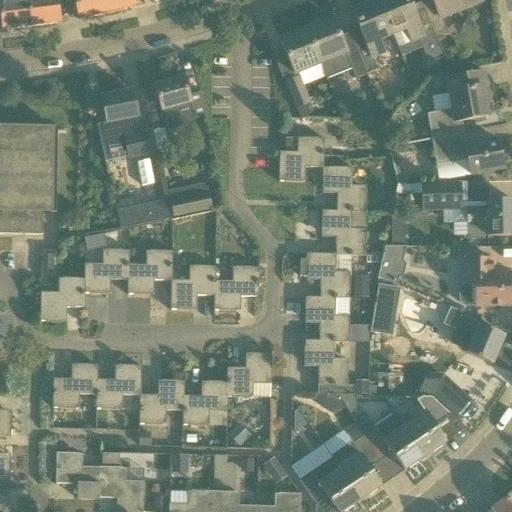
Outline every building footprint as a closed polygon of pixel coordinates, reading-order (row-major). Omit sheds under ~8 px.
[(27,0),(0,0),(0,4),(3,31),(32,27),(27,0)] [(27,0),(32,27),(59,24),(56,0),(27,0)] [(74,0),(79,21),(106,14),(103,0),(74,0)] [(103,0),(106,14),(134,8),(132,0),(103,0)] [(412,42),(418,40),(428,64),(443,58),(435,37),(429,24),(421,3),(411,8),(407,0),(379,0),(378,1),(392,35),(407,29),(412,42)] [(432,0),(440,19),(442,19),(481,3),(479,0),(432,0)] [(392,35),(378,1),(352,11),(362,36),(352,40),(366,75),(378,70),(373,58),(384,53),(379,41),(392,35)] [(352,40),(342,45),(332,19),(306,30),(320,65),(322,68),(325,78),(326,80),(352,69),(356,79),(366,75),(352,40)] [(440,19),(429,24),(435,37),(444,37),(449,37),(442,19),(440,19)] [(284,50),(294,76),(320,65),(306,30),(280,41),(284,50)] [(461,123),(468,121),(488,118),(486,105),(490,104),(484,73),(445,80),(451,111),(426,115),(431,140),(463,135),(461,123)] [(162,112),(167,130),(167,132),(181,128),(176,108),(190,104),(184,79),(154,87),(161,112),(162,112)] [(289,83),(286,84),(288,88),(296,109),(306,105),(308,104),(301,87),(298,79),(296,80),(289,83)] [(111,149),(126,146),(129,158),(156,153),(152,132),(140,135),(137,118),(132,93),(101,99),(111,149)] [(306,105),(296,109),(301,119),(310,115),(306,105)] [(0,235),(41,236),(42,211),(51,211),(53,132),(0,130),(0,235)] [(463,135),(431,140),(436,167),(467,161),(469,177),(504,170),(498,141),(466,147),(463,135)] [(299,153),(279,153),(278,183),(301,184),(302,169),(322,170),(323,170),(324,139),(323,139),(323,140),(318,140),(318,139),(300,139),(299,153)] [(337,192),(336,212),(365,213),(366,191),(351,191),(352,170),(328,170),(323,170),(322,170),(322,192),(337,192)] [(462,211),(461,184),(421,185),(422,212),(462,211)] [(171,202),(174,218),(210,210),(207,194),(171,202)] [(511,202),(489,203),(489,204),(466,205),(467,236),(511,236),(511,202)] [(137,212),(119,216),(121,230),(140,226),(137,212)] [(364,232),(350,231),(351,215),(365,215),(365,214),(365,213),(336,212),(321,212),(321,235),(336,235),(336,239),(335,256),(350,256),(363,257),(363,251),(365,251),(365,235),(364,235),(364,232)] [(404,245),(404,236),(390,236),(390,244),(404,245)] [(97,250),(95,237),(84,239),(87,252),(97,250)] [(399,260),(402,261),(406,247),(384,247),(382,257),(380,266),(377,278),(396,287),(398,279),(395,278),(399,260)] [(107,281),(127,282),(128,266),(129,266),(130,252),(107,252),(107,266),(84,265),(84,280),(83,295),(85,295),(106,296),(107,281)] [(150,282),(171,283),(171,281),(172,281),(172,253),(149,252),(149,267),(129,266),(128,266),(127,282),(127,296),(150,296),(150,282)] [(208,253),(195,253),(195,262),(207,262),(208,253)] [(348,299),(349,274),(334,273),(335,256),(306,255),(306,261),(300,261),(299,278),(305,278),(320,278),(320,282),(320,299),(335,299),(335,300),(348,300),(348,299)] [(42,256),(42,271),(53,271),(53,256),(42,256)] [(511,275),(493,276),(493,261),(464,262),(465,286),(476,286),(476,307),(511,306),(511,275)] [(193,297),(214,297),(214,282),(215,282),(216,268),(192,268),(192,281),(172,281),(171,281),(171,283),(170,311),(193,312),(193,297)] [(235,282),(215,282),(214,282),(214,297),(213,312),(236,313),(237,299),(258,299),(259,269),(236,268),(235,282)] [(354,278),(354,299),(368,299),(368,278),(354,278)] [(84,310),(85,295),(83,295),(84,280),(62,279),(62,294),(40,293),(40,323),(62,324),(63,309),(84,310)] [(377,286),(370,334),(385,336),(393,289),(377,286)] [(335,300),(320,299),(305,298),(304,321),(319,322),(319,342),(334,343),(347,343),(348,318),(349,300),(348,300),(335,300)] [(505,337),(461,319),(456,330),(474,338),(467,355),(493,366),(505,337)] [(333,361),(334,343),(319,342),(304,342),(303,365),(318,365),(318,368),(317,396),(338,396),(344,405),(348,412),(353,409),(353,397),(354,387),(347,387),(347,361),(333,361)] [(227,369),(226,384),(226,399),(227,399),(249,400),(269,400),(270,386),(271,386),(271,355),(249,355),(248,370),(227,369)] [(97,381),(98,366),(75,366),(74,380),(53,380),(52,410),(76,410),(77,397),(96,397),(96,410),(103,411),(103,381),(97,381)] [(103,381),(103,411),(120,411),(120,397),(123,397),(139,397),(140,397),(140,396),(141,367),(118,367),(118,381),(115,381),(103,381)] [(161,396),(140,396),(140,397),(139,397),(139,426),(162,427),(163,412),(183,412),(184,398),(184,383),(161,382),(161,396)] [(355,382),(354,396),(367,396),(367,382),(355,382)] [(227,414),(227,399),(226,399),(226,384),(205,383),(204,398),(184,398),(183,412),(183,427),(206,427),(206,414),(227,414)] [(425,415),(406,427),(404,428),(424,458),(446,444),(434,426),(449,416),(432,399),(422,399),(417,403),(425,415)] [(294,413),(294,433),(306,424),(298,411),(294,413)] [(0,438),(11,438),(11,415),(0,415),(0,438)] [(398,416),(375,431),(369,421),(358,428),(381,461),(392,454),(404,472),(424,458),(404,428),(406,427),(398,416)] [(239,425),(228,436),(239,447),(250,437),(239,425)] [(353,446),(332,460),(360,502),(382,487),(369,469),(381,461),(358,428),(347,436),(353,446)] [(150,434),(139,434),(139,448),(150,448),(150,434)] [(77,499),(98,500),(99,469),(79,468),(79,455),(56,454),(55,486),(77,486),(77,499)] [(119,467),(120,455),(102,455),(102,466),(119,467)] [(171,455),(171,470),(186,470),(187,455),(171,455)] [(0,481),(10,482),(10,459),(0,458),(0,481)] [(274,459),(263,466),(271,477),(281,470),(274,459)] [(336,511),(344,511),(360,502),(332,460),(299,481),(314,504),(315,503),(326,496),(327,498),(336,511)] [(241,472),(253,472),(254,462),(242,461),(241,472)] [(120,501),(119,511),(142,511),(144,482),(121,482),(122,469),(99,469),(98,500),(120,501)] [(212,511),(213,492),(192,492),(191,505),(169,505),(168,511),(212,511)] [(213,492),(212,511),(255,511),(256,507),(236,507),(237,493),(213,492)] [(299,511),(300,496),(279,495),(278,508),(256,507),(255,511),(299,511)] [(511,511),(511,495),(492,510),(493,511),(511,511)] [(10,511),(11,499),(0,498),(0,511),(10,511)] [(166,511),(167,503),(166,503),(166,499),(154,499),(154,502),(153,511),(166,511)]
